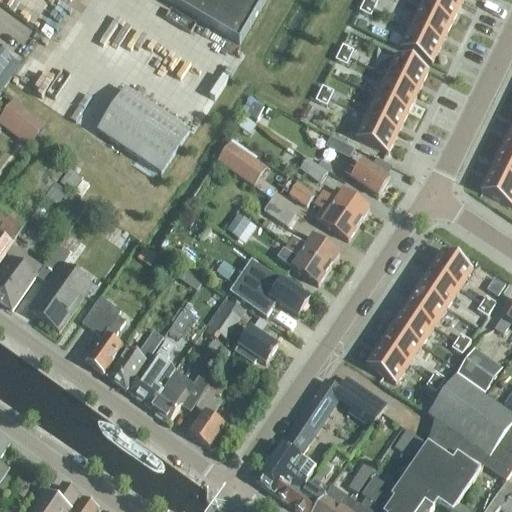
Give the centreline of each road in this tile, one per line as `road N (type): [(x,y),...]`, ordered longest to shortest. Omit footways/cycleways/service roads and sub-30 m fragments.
road 1 (residential): [(226,485),(431,195)]
road 2 (residential): [(226,485),(0,322)]
road 3 (residential): [(431,195),(511,32)]
road 4 (residential): [(0,422),(128,511)]
